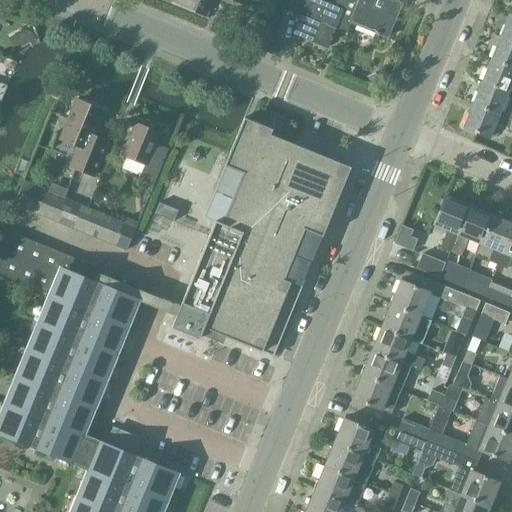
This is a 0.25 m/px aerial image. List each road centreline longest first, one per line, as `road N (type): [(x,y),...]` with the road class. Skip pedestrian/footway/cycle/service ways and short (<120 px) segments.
road 1 (residential): [(246,511),(401,134)]
road 2 (residential): [(401,134),(81,5)]
road 3 (residential): [(401,134),(459,0)]
